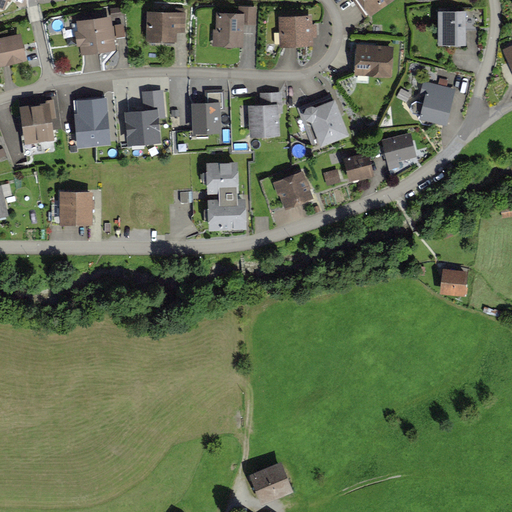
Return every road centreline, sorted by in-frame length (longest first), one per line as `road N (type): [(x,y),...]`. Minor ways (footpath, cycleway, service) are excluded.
road 1 (residential): [(0,246),(258,240),(397,190),(469,134)]
road 2 (residential): [(325,0),(335,15),(336,44),(305,74),(136,72),(0,99)]
road 3 (track): [(239,243),(248,312),(245,448)]
road 4 (unclassified): [(469,134),(491,50),(494,0)]
